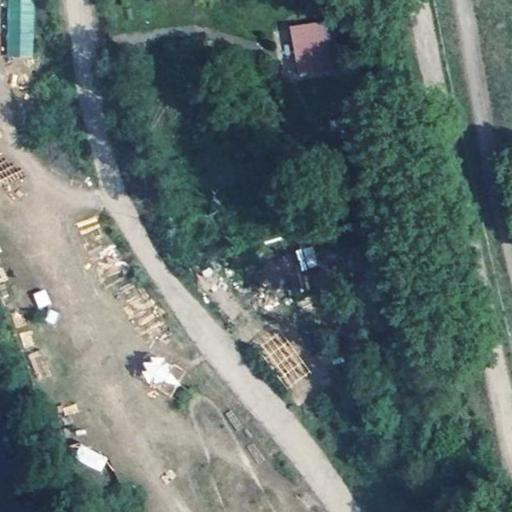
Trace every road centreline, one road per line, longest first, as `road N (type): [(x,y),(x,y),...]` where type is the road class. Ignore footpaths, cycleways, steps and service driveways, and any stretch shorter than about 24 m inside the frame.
road 1 (unclassified): [(77,0),(102,151),(133,234),(196,327),(346,511)]
road 2 (track): [(414,0),(511,443)]
